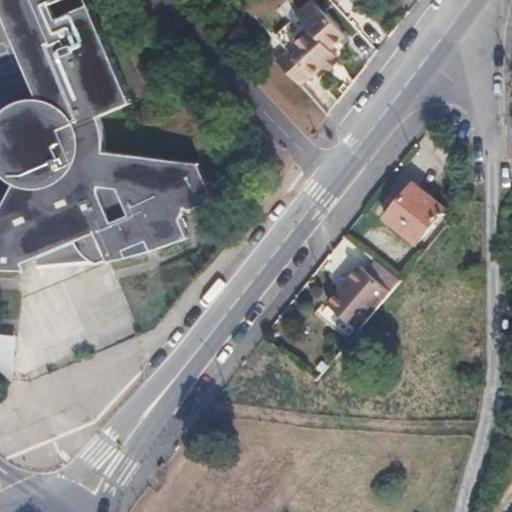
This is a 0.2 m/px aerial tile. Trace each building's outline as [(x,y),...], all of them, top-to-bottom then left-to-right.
[(0,267),(29,270),(26,263),(76,242),(83,253),(95,262),(98,264),(108,259),(110,262),(190,237),(180,214),(215,200),(199,165),(114,151),(109,152),(102,119),(133,103),(89,0),(0,0),(39,93),(43,102),(47,113),(78,140),(75,159),(61,177),(40,184),(14,178),(0,202),(0,267)] [(282,0),(262,0),(271,9),(273,9),(282,0)] [(303,20),(311,29),(331,51),(347,36),(318,6),(303,20)] [(278,62),(301,87),(319,69),(324,65),(335,54),(331,51),(311,29),(283,56),(278,62)] [(329,70),(340,60),(335,54),(324,65),(329,70)] [(47,113),(43,102),(39,93),(23,95),(3,107),(0,111),(0,168),(0,170),(14,178),(40,184),(61,177),(75,159),(78,140),(47,113)] [(398,204),(388,217),(418,241),(433,224),(445,208),(414,184),(405,196),(399,191),(392,200),(398,204)] [(328,305),(360,331),(388,297),(402,281),(379,263),(370,274),(360,266),(328,305)] [(19,337),(0,334),(0,368),(13,379),(19,337)]
